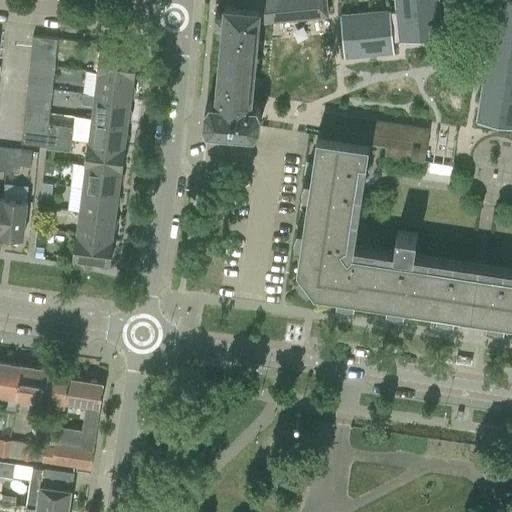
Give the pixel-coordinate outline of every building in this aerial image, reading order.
[(222,27),(215,101),(204,108),(203,119),(208,128),(223,130),(223,133),(238,135),(239,131),(254,132),(260,125),(261,111),(258,103),(253,103),(260,22),(329,15),(327,0),(236,0),(236,4),(225,3),(224,11),(216,12),(215,23),(222,27)] [(437,0),(394,0),(396,9),(411,8),(414,40),(441,38),(437,0)] [(511,7),(495,4),(490,34),(511,37),(511,7)] [(390,10),(370,11),(374,54),(394,52),(393,42),(399,41),(399,42),(414,40),(411,8),(396,9),(390,10)] [(370,11),(339,14),(343,57),(374,54),(370,11)] [(511,37),(490,34),(486,63),(511,67),(511,37)] [(57,49),(58,38),(33,35),(31,47),(57,49)] [(57,49),(31,47),(30,59),(55,62),(57,49)] [(134,75),(137,52),(114,49),(100,47),(97,70),(134,75)] [(29,71),(54,73),(55,62),(30,59),(29,71)] [(511,67),(486,63),(481,93),(511,97),(511,67)] [(85,70),(82,93),(83,93),(95,94),(131,99),(131,97),(132,98),(134,95),(135,88),(134,85),(132,85),(133,77),(134,77),(134,75),(97,70),(97,71),(85,70)] [(54,73),(29,71),(28,83),(53,85),(54,73)] [(53,85),(28,83),(26,95),(51,97),(53,85)] [(93,106),(92,117),(127,122),(128,121),(129,121),(131,118),(132,111),(131,109),(129,108),(131,99),(95,94),(83,93),(81,104),(93,106)] [(511,97),(481,93),(476,122),(511,127),(511,97)] [(25,107),(50,109),(51,97),(26,95),(25,107)] [(50,109),(25,107),(24,119),(49,121),(50,109)] [(323,114),(319,135),(337,137),(369,143),(369,141),(386,144),(385,154),(423,160),(428,131),(323,114)] [(92,117),(89,140),(125,145),(125,143),(126,144),(128,141),(129,134),(128,131),(126,131),(127,122),(92,117)] [(49,124),(49,121),(24,119),(23,130),(48,133),(49,124)] [(71,138),(73,127),(49,124),(48,133),(48,135),(71,138)] [(23,130),(21,143),(47,146),(46,147),(49,148),(69,151),(71,138),(48,135),(48,133),(23,130)] [(315,291),(338,294),(383,301),(387,302),(405,304),(511,320),(511,274),(413,259),(417,233),(396,230),(393,256),(346,249),(359,160),(366,161),(369,143),(317,134),(317,136),(326,138),(325,145),(315,144),(297,267),(300,271),(315,291)] [(88,140),(85,163),(123,168),(126,145),(125,145),(89,140),(88,140)] [(20,159),(19,164),(30,165),(31,153),(32,151),(20,150),(20,159)] [(45,159),(44,171),(52,172),(53,160),(45,159)] [(73,163),(70,186),(83,188),(83,187),(118,192),(120,183),(121,183),(123,181),(124,174),(123,171),(121,171),(121,169),(123,169),(123,168),(85,163),(84,165),(73,163)] [(42,183),(41,194),(51,195),(52,184),(42,183)] [(0,235),(23,237),(25,218),(27,199),(28,186),(4,184),(3,197),(0,227),(0,235)] [(83,188),(80,210),(115,215),(116,206),(118,206),(120,204),(121,197),(120,194),(118,194),(118,192),(83,187),(83,188)] [(80,210),(77,233),(112,238),(113,229),(115,229),(117,227),(118,220),(117,217),(115,217),(115,215),(80,210)] [(38,220),(37,228),(49,229),(50,221),(38,220)] [(75,233),(72,257),(87,259),(110,262),(113,242),(113,238),(112,238),(77,233),(75,233)] [(0,394),(17,397),(22,364),(0,361),(0,394)] [(39,410),(41,401),(46,368),(22,364),(17,397),(30,399),(29,408),(39,410)] [(46,368),(41,401),(65,405),(66,400),(69,378),(70,373),(71,373),(71,372),(46,368)] [(86,403),(85,414),(98,416),(103,383),(69,378),(66,400),(86,403)] [(54,446),(52,462),(86,467),(90,468),(98,416),(85,414),(80,445),(55,441),(54,446)] [(0,438),(0,453),(8,455),(10,440),(0,438)] [(23,442),(21,457),(32,459),(34,443),(23,442)] [(45,444),(43,460),(52,462),(54,446),(45,444)] [(27,506),(35,508),(63,511),(67,511),(74,471),(0,460),(0,476),(30,481),(27,506)]
